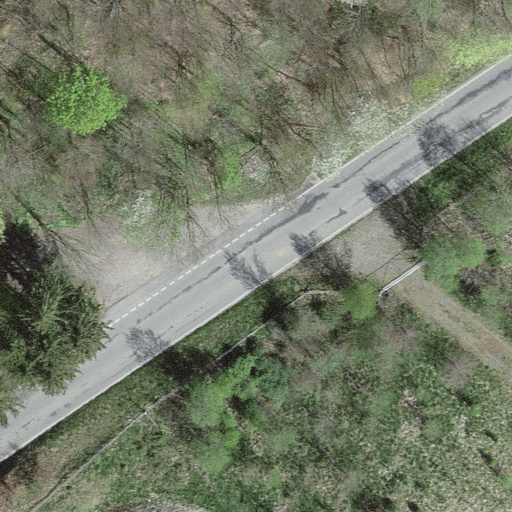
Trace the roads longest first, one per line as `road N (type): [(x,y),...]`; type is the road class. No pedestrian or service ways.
road 1 (tertiary): [(511,84),(0,437)]
road 2 (track): [(0,213),(205,291)]
